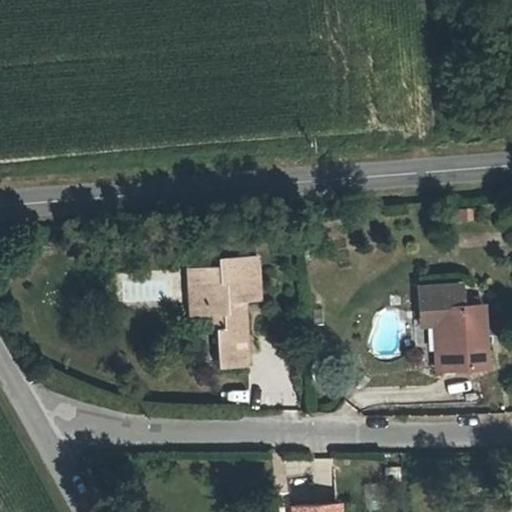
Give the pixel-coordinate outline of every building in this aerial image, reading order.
[(201,294),(194,294),(195,316),(216,315),(220,368),(250,366),(246,300),(263,299),(260,255),(222,258),(222,266),(200,267),(201,294)] [(192,267),(194,294),(201,294),(200,267),(192,267)] [(491,306),(484,307),(469,307),(469,299),(468,285),(426,287),(428,309),(438,309),(446,308),(449,371),(495,369),(491,306)] [(484,299),(469,299),(469,307),(484,307),(484,299)] [(442,372),(449,371),(446,308),(438,309),(439,324),(442,372)] [(439,324),(438,309),(428,309),(428,325),(439,324)]
